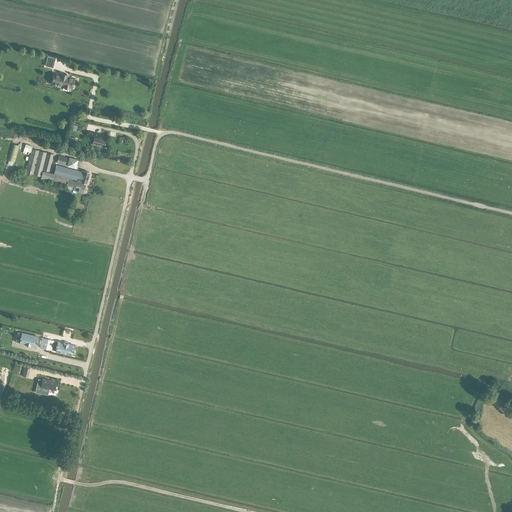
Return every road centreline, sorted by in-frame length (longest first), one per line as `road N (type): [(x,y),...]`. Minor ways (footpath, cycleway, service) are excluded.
road 1 (unclassified): [(82,385),(130,177),(148,176),(160,131),(511,216)]
road 2 (track): [(0,36),(161,57),(174,0)]
road 3 (track): [(250,511),(60,480)]
road 4 (track): [(53,511),(82,385)]
road 5 (track): [(121,303),(145,180)]
road 6 (track): [(160,131),(182,36),(207,37)]
